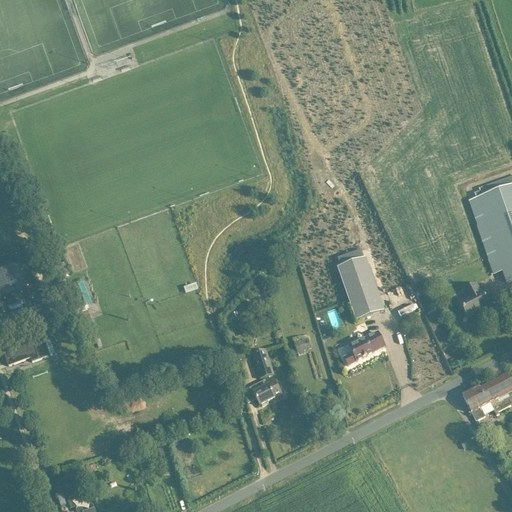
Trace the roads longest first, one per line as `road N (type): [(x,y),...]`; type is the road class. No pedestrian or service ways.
road 1 (unclassified): [(207,511),(449,387)]
road 2 (unclassified): [(511,498),(449,387)]
